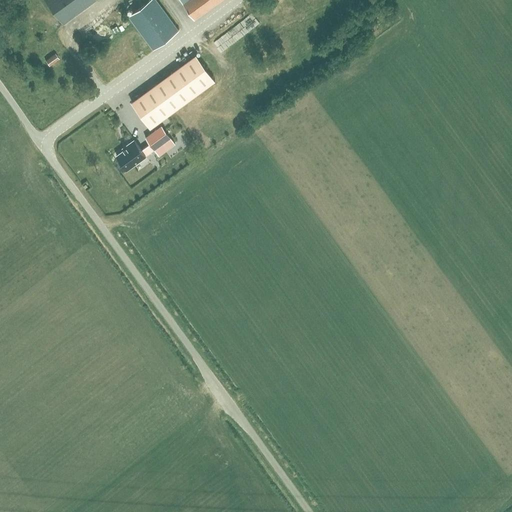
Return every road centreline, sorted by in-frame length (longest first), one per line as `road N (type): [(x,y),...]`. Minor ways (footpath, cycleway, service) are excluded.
road 1 (unclassified): [(310,511),(39,141)]
road 2 (unclassified): [(39,141),(240,0)]
